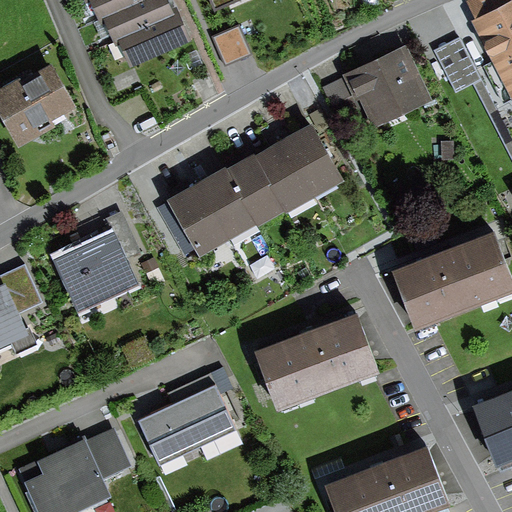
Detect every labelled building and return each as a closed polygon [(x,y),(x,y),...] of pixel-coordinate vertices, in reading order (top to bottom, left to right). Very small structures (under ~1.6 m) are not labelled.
[(98,0),(105,16),(109,14),(139,0),(98,0)] [(119,37),(124,35),(170,15),(163,0),(139,0),(109,14),(119,37)] [(511,0),(476,0),(473,2),(501,57),(496,59),(511,90),(511,0)] [(124,35),(134,59),(185,37),(174,13),(170,15),(124,35)] [(238,23),(211,35),(224,66),(251,54),(238,23)] [(511,140),(459,38),(436,50),(449,74),(457,91),(472,83),(511,158),(511,140)] [(419,94),(401,57),(352,79),(351,76),(325,88),(338,115),(352,109),(351,107),(355,105),(351,96),(367,88),(378,113),(419,94)] [(49,69),(21,85),(17,79),(4,87),(8,93),(0,96),(0,101),(21,140),(40,129),(35,122),(69,103),(49,69)] [(311,125),(283,141),(310,188),(337,172),(311,125)] [(282,203),(310,188),(283,141),(256,156),(281,201),(282,203)] [(256,156),(255,154),(227,170),(253,215),(253,216),(281,201),(256,156)] [(226,168),(199,183),(225,230),(253,215),(227,170),(226,168)] [(225,230),(199,183),(171,199),(197,245),(225,230)] [(124,217),(107,225),(112,237),(60,260),(78,299),(130,275),(122,258),(139,250),(124,217)] [(511,281),(493,233),(398,270),(418,322),(511,284),(511,281)] [(25,263),(0,274),(0,284),(1,288),(0,288),(0,340),(23,330),(16,314),(43,302),(25,263)] [(354,315),(258,352),(277,403),(374,367),(354,315)] [(234,423),(210,372),(185,384),(190,394),(138,418),(155,455),(195,436),(197,441),(234,423)] [(511,392),(478,405),(498,457),(511,451),(511,392)] [(125,461),(112,433),(84,446),(83,444),(25,471),(44,511),(59,511),(105,491),(97,474),(125,461)] [(425,448),(329,485),(339,511),(412,511),(445,500),(425,448)]
